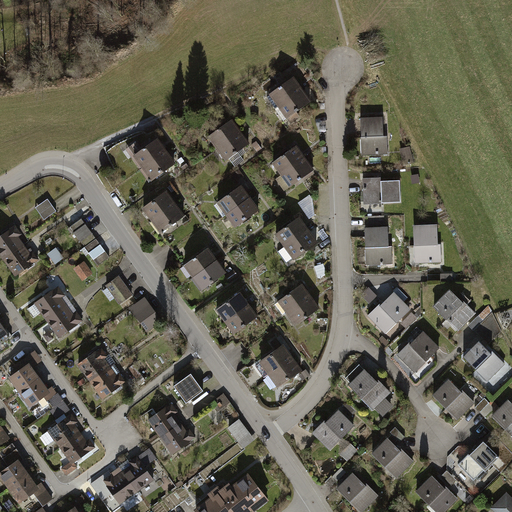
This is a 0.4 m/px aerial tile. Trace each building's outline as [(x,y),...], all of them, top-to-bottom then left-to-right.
[(302,88),(294,77),(268,96),(277,108),(302,88)] [(312,101),(302,88),(277,108),(286,120),(312,101)] [(386,117),(363,117),(364,156),(387,155),(386,117)] [(241,133),(233,121),(208,138),(216,150),(241,133)] [(241,133),(216,150),(225,162),(250,144),(241,133)] [(135,160),(144,173),(167,156),(159,144),(135,160)] [(306,159),(297,147),(274,164),(282,176),(306,159)] [(144,173),(153,186),(176,169),(168,156),(144,173)] [(315,172),(306,159),(282,176),(292,189),(315,172)] [(364,183),(365,208),(403,206),(402,182),(364,183)] [(218,207),(227,220),(251,203),(242,190),(218,207)] [(144,212),(153,225),(177,208),(168,195),(144,212)] [(37,210),(45,222),(57,214),(49,202),(37,210)] [(228,220),(237,233),(260,216),(251,203),(228,220)] [(153,225),(162,238),(186,221),(177,208),(153,225)] [(83,220),(70,229),(98,269),(111,260),(83,220)] [(277,238),(286,251),(310,234),(301,222),(277,238)] [(438,227),(413,228),(413,267),(439,267),(438,227)] [(390,229),(366,229),(366,268),(390,267),(390,229)] [(14,231),(0,241),(0,255),(4,261),(26,248),(14,231)] [(286,251),(295,263),(319,246),(310,234),(286,251)] [(51,266),(65,258),(58,247),(44,256),(51,266)] [(26,248),(4,261),(16,280),(38,265),(26,248)] [(186,269),(195,282),(219,265),(210,253),(186,269)] [(94,274),(85,261),(74,269),(83,281),(94,274)] [(195,282),(204,295),(228,278),(219,265),(195,282)] [(130,294),(116,274),(104,283),(118,303),(130,294)] [(449,288),(432,304),(457,329),(474,313),(449,288)] [(279,306),(288,318),(312,302),(303,289),(279,306)] [(57,293),(36,308),(48,325),(69,310),(57,293)] [(218,313),(227,326),(251,309),(242,296),(218,313)] [(372,320),(388,337),(412,313),(395,297),(372,320)] [(160,321),(146,302),(132,312),(146,331),(160,321)] [(288,319),(297,331),(321,315),(312,302),(288,319)] [(487,305),(467,325),(487,344),(500,331),(487,305)] [(227,326),(236,339),(260,322),(251,309),(227,326)] [(69,310),(48,325),(59,340),(81,326),(69,310)] [(0,320),(0,348),(17,336),(11,329),(7,331),(0,320)] [(439,351),(423,335),(398,359),(414,375),(439,351)] [(465,361),(489,386),(506,370),(482,345),(465,361)] [(261,366),(270,379),(293,362),(284,349),(261,366)] [(97,352),(76,367),(89,385),(111,370),(97,352)] [(270,379),(279,392),(302,375),(293,362),(270,379)] [(30,367),(10,382),(21,398),(42,383),(30,367)] [(111,370),(90,385),(104,403),(125,388),(111,370)] [(362,370),(345,386),(375,416),(392,400),(362,370)] [(192,379),(176,391),(188,408),(204,396),(192,379)] [(42,383),(21,398),(32,414),(53,398),(42,383)] [(448,384),(432,399),(456,424),(472,408),(448,384)] [(62,395),(49,402),(58,417),(71,409),(62,395)] [(511,400),(508,397),(491,414),(511,434),(511,400)] [(167,404),(146,419),(161,438),(181,425),(167,404)] [(339,413),(314,437),(331,454),(356,430),(339,413)] [(66,416),(46,429),(58,447),(78,434),(66,416)] [(241,417),(229,425),(245,447),(257,438),(241,417)] [(182,425),(160,439),(175,459),(196,446),(182,425)] [(0,431),(0,449),(1,451),(9,445),(0,431)] [(91,454),(78,434),(58,447),(72,467),(91,454)] [(390,439),(372,456),(398,481),(415,464),(390,439)] [(347,461),(359,450),(353,444),(342,455),(347,461)] [(499,462),(483,445),(458,470),(474,487),(499,462)] [(16,456),(0,467),(0,476),(10,492),(33,477),(16,456)] [(122,477),(137,498),(155,485),(141,465),(122,477)] [(353,475),(336,492),(356,511),(367,511),(378,501),(353,475)] [(433,476),(416,493),(434,511),(447,511),(458,501),(433,476)] [(33,477),(10,492),(22,509),(34,501),(41,511),(54,502),(42,486),(33,477)] [(106,488),(121,509),(137,498),(122,477),(106,488)] [(262,511),(269,507),(248,479),(225,495),(238,511),(262,511)] [(238,511),(225,495),(199,511),(238,511)] [(511,511),(511,499),(508,495),(491,511),(511,511)]
